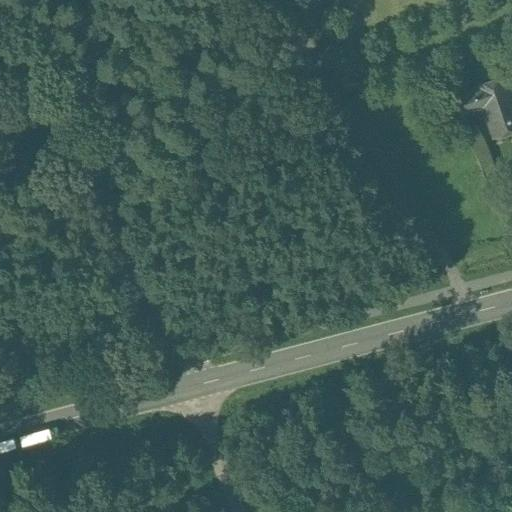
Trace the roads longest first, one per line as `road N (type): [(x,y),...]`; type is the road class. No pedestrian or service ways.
road 1 (unclassified): [(0,36),(60,105),(189,388)]
road 2 (secondary): [(189,388),(511,302)]
road 3 (secondary): [(0,439),(189,388)]
road 4 (track): [(189,388),(234,511)]
